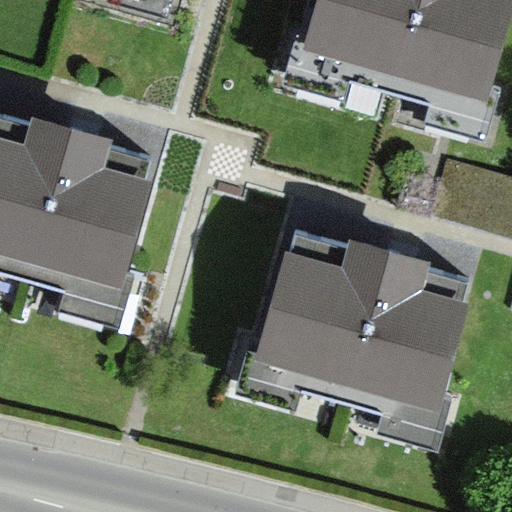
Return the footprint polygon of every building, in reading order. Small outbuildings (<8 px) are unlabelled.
[(102,0),(101,4),(169,22),(175,0),(102,0)] [(511,0),(318,0),(308,36),(306,43),(494,97),(496,91),(511,35),(511,0)] [(306,43),(308,36),(300,35),(289,80),(349,97),(355,77),(436,101),(429,124),(497,142),(510,95),(496,91),(494,97),(306,43)] [(17,139),(0,134),(0,254),(116,288),(118,282),(148,178),(140,176),(100,164),(106,147),(109,135),(86,129),(25,111),(22,121),(17,139)] [(0,114),(0,134),(17,139),(22,121),(0,114)] [(100,164),(140,176),(145,159),(106,147),(100,164)] [(511,176),(442,158),(427,214),(511,236),(511,176)] [(292,221),(287,239),(344,256),(349,238),(292,221)] [(344,256),(287,239),(257,344),(255,350),(443,405),(445,398),(475,295),(467,293),(427,281),(433,264),(436,251),(398,241),(352,227),(349,238),(344,256)] [(0,254),(0,275),(58,292),(50,315),(118,333),(132,286),(118,282),(116,288),(0,254)] [(427,281),(467,293),(472,275),(433,264),(427,281)] [(255,350),(257,344),(249,343),(237,387),(298,405),(304,385),(385,409),(377,431),(445,449),(459,403),(445,398),(443,405),(255,350)]
